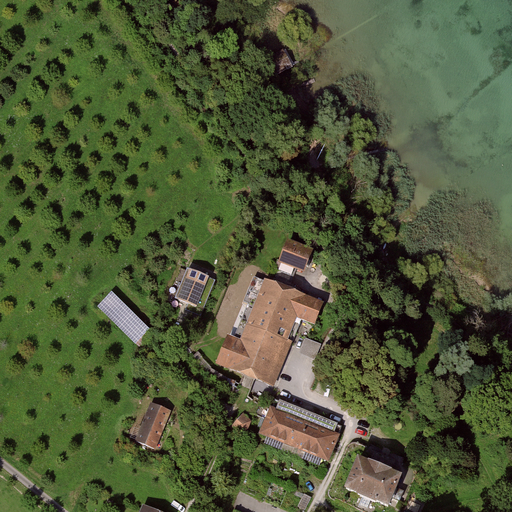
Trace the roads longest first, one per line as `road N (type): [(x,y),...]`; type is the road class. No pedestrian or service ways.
road 1 (track): [(171,352),(231,413),(191,511)]
road 2 (residential): [(311,511),(354,424),(313,406),(302,389),(301,362)]
